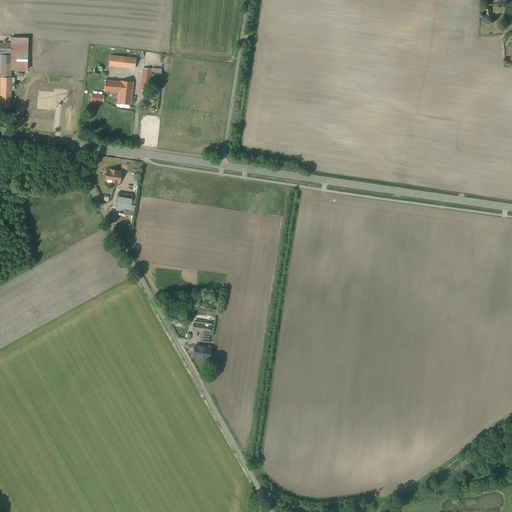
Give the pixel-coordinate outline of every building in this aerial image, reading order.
[(11,43),(0,42),(0,54),(11,55),(11,50),(11,43)] [(27,51),(11,50),(11,55),(11,61),(27,61),(27,51)] [(136,58),(110,55),(109,65),(135,68),(136,58)] [(23,63),(0,62),(0,72),(3,72),(3,71),(23,71),(23,63)] [(98,66),(97,66),(96,67),(95,67),(95,68),(95,69),(95,70),(95,71),(95,72),(96,73),(97,74),(98,74),(99,74),(100,74),(101,74),(101,73),(102,73),(102,72),(103,71),(103,70),(103,69),(103,68),(102,68),(102,67),(101,66),(100,66),(99,66),(98,66)] [(143,68),(141,90),(149,91),(152,69),(143,68)] [(11,77),(1,77),(1,107),(11,107),(11,77)] [(133,82),(106,80),(105,91),(119,92),(119,93),(132,94),(133,82)] [(132,94),(119,93),(118,103),(131,104),(132,94)] [(119,170),(110,169),(110,170),(107,170),(106,180),(107,181),(107,182),(112,182),(112,181),(120,182),(121,172),(118,171),(119,170)] [(136,173),(127,172),(126,179),(125,185),(131,186),(132,180),(135,180),(136,173)] [(133,195),(118,192),(117,202),(132,205),(133,195)] [(132,205),(117,202),(116,208),(134,211),(135,205),(132,205)] [(211,325),(193,322),(192,330),(201,331),(199,341),(208,342),(211,325)] [(203,346),(195,345),(193,356),(207,358),(209,346),(203,345),(203,346)]
